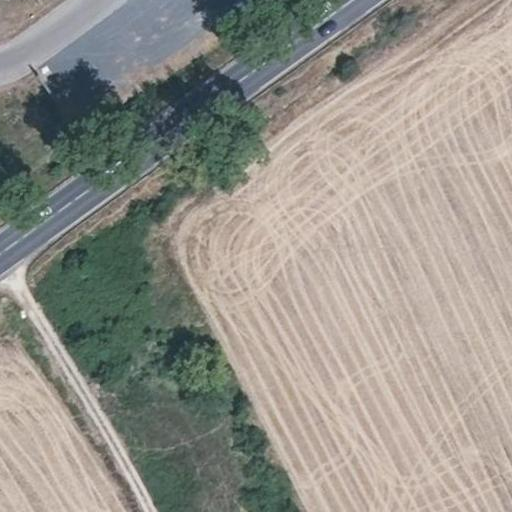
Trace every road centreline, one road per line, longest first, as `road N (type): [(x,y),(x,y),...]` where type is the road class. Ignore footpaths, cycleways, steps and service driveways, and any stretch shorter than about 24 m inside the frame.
road 1 (primary): [(347,0),(0,251)]
road 2 (track): [(0,254),(150,511)]
